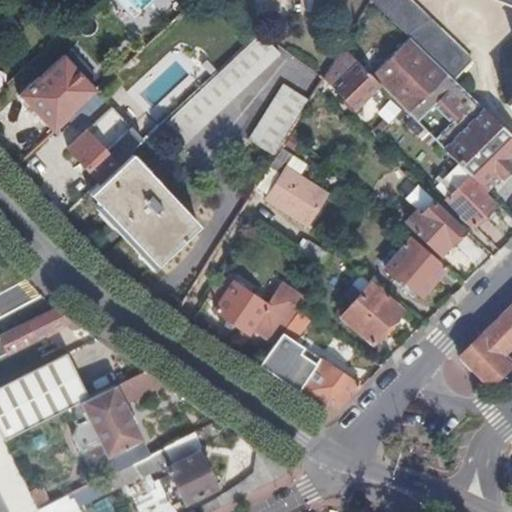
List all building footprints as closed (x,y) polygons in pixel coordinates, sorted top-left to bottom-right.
[(27,0),(21,0),(0,20),(0,35),(29,9),(27,7),(31,3),(27,0)] [(474,60),(412,0),(372,0),(373,0),(412,38),(454,80),(474,60)] [(15,54),(26,65),(47,46),(37,34),(15,54)] [(276,55),(256,34),(167,122),(186,142),(276,55)] [(373,76),(381,84),(405,109),(419,123),(436,106),(453,123),(436,141),(488,193),(503,178),(503,168),(509,162),(510,163),(511,161),(511,135),(454,80),(412,38),(373,76)] [(344,47),(325,77),(355,109),(381,84),(373,76),(344,47)] [(19,95),(54,132),(99,91),(65,54),(19,95)] [(271,157),(306,101),(283,86),(248,142),(271,157)] [(387,121),(399,108),(388,97),(376,111),(387,121)] [(100,182),(132,152),(147,138),(114,104),(68,148),(100,182)] [(274,159),(298,175),(305,163),(281,148),(274,159)] [(100,182),(90,192),(158,264),(200,224),(132,152),(100,182)] [(274,159),(257,185),(269,193),(266,198),(309,225),(329,194),(298,175),(274,159)] [(447,199),(474,227),(495,206),(469,179),(447,199)] [(435,200),(418,185),(405,198),(417,209),(406,221),(440,254),(464,229),(435,200)] [(422,296),(447,268),(413,238),(386,269),(398,281),(402,277),(422,296)] [(324,271),(334,256),(309,241),(299,256),(324,271)] [(223,276),(209,296),(220,304),(216,310),(249,332),(252,328),(275,344),(307,299),(283,282),(268,305),(223,276)] [(373,343),(402,310),(363,276),(345,295),(354,303),(342,317),(373,343)] [(70,337),(79,327),(71,322),(54,310),(12,331),(21,348),(61,327),(70,337)] [(299,311),(284,333),(294,340),(310,318),(299,311)] [(511,352),(511,320),(507,316),(477,346),(462,361),(486,385),(499,384),(511,373),(511,363),(507,358),(511,352)] [(284,333),(261,366),(282,379),(304,348),(294,340),(284,333)] [(304,348),(282,379),(291,386),(326,410),(341,409),(362,387),(310,351),(312,348),(307,345),(304,348)] [(70,409),(91,399),(69,355),(0,388),(0,434),(4,442),(70,409)] [(121,405),(163,384),(146,372),(113,389),(121,405)] [(149,458),(121,405),(113,389),(91,399),(70,409),(80,428),(76,440),(83,455),(104,445),(109,455),(112,454),(121,471),(135,464),(149,458)] [(38,511),(39,511),(29,493),(4,442),(0,434),(0,490),(5,489),(12,503),(7,506),(9,511),(38,511)] [(202,447),(196,434),(176,444),(181,454),(178,456),(181,464),(170,469),(187,503),(216,487),(200,455),(202,447)] [(171,458),(167,449),(149,458),(135,464),(140,474),(171,458)] [(39,511),(50,506),(41,488),(29,493),(39,511)] [(0,490),(0,492),(7,506),(12,503),(5,489),(0,490)]
